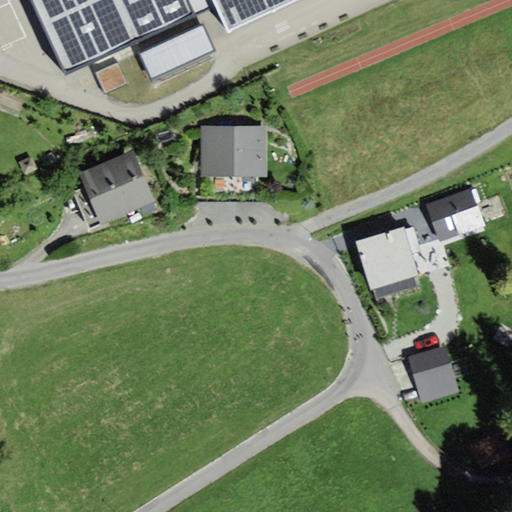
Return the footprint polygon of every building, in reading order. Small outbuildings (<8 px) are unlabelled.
[(33,0),(67,74),(219,6),(228,26),(286,0),(33,0)] [(141,46),(152,72),(215,45),(203,19),(141,46)] [(265,128),(205,128),(205,174),(265,174),(265,128)] [(134,153),(83,174),(89,186),(76,192),(82,204),(91,227),(154,200),(134,153)] [(470,187),(425,204),(432,224),(438,240),(483,223),(470,187)] [(405,227),(358,241),(372,286),(419,272),(407,234),(405,227)] [(443,349),(411,359),(423,398),(456,388),(443,349)]
